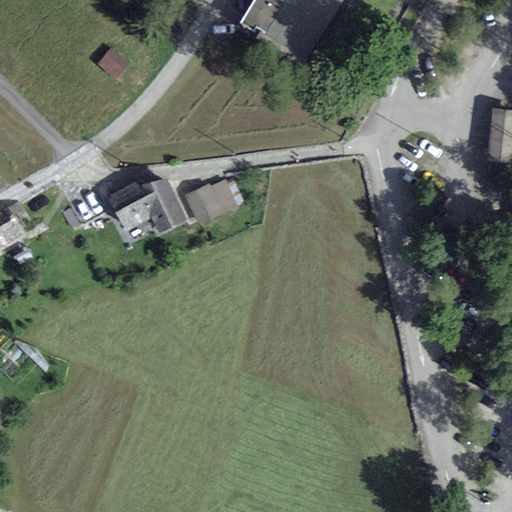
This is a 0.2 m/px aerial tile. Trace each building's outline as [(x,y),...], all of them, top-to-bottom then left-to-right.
[(254,0),(240,23),(299,59),(336,0),(254,0)] [(128,63),(112,49),(100,62),(116,76),(128,63)] [(511,109),(493,107),(489,158),(511,159),(511,109)] [(140,181),(108,197),(125,231),(150,219),(159,234),(186,220),(166,179),(143,185),(140,181)] [(209,184),(185,196),(198,225),(237,207),(225,180),(210,187),(209,184)] [(0,249),(25,235),(21,227),(31,221),(19,200),(0,210),(0,249)]
